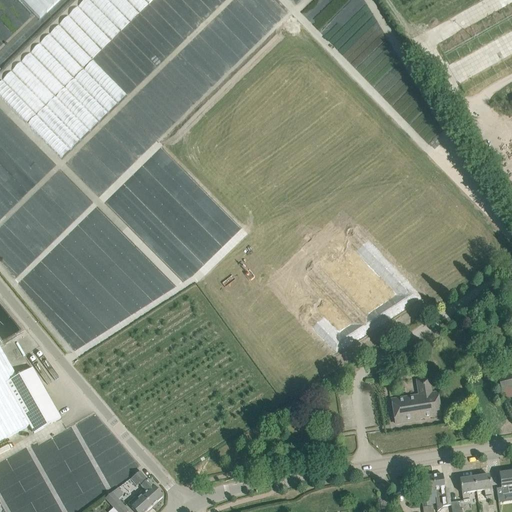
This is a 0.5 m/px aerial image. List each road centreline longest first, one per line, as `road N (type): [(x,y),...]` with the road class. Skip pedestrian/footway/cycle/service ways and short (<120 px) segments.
road 1 (unclassified): [(189,505),(0,285)]
road 2 (residential): [(367,466),(355,399),(362,373),(511,267)]
road 3 (tertiary): [(367,466),(229,490),(189,505)]
road 4 (tertiary): [(511,444),(367,466)]
